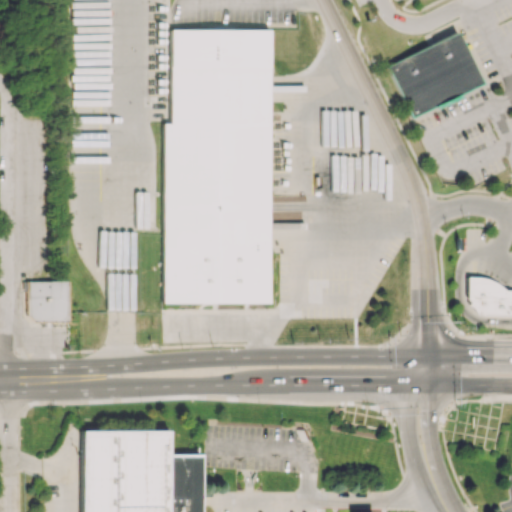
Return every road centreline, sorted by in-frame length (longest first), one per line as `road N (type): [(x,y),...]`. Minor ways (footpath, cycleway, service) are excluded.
road 1 (primary): [(424,355),(120,363),(4,382)]
road 2 (primary): [(4,382),(412,384)]
road 3 (tertiary): [(324,0),(418,200),(424,355)]
road 4 (residential): [(3,86),(4,382)]
road 5 (residential): [(412,384),(415,445),(443,511)]
